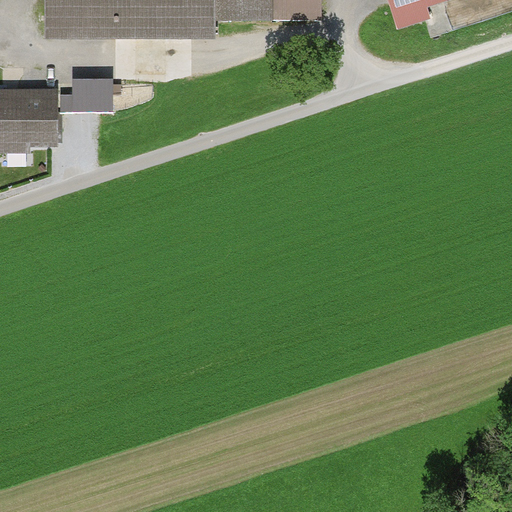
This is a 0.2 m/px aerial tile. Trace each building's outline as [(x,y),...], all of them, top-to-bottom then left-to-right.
[(51,0),(51,36),(216,41),(221,18),(320,20),(320,0),(51,0)] [(391,0),(398,27),(480,0),(391,0)] [(115,102),(115,68),(74,67),(74,101),(115,102)] [(62,81),(61,105),(72,105),(73,81),(62,81)] [(58,95),(0,95),(0,159),(30,159),(30,153),(58,153),(58,95)]
